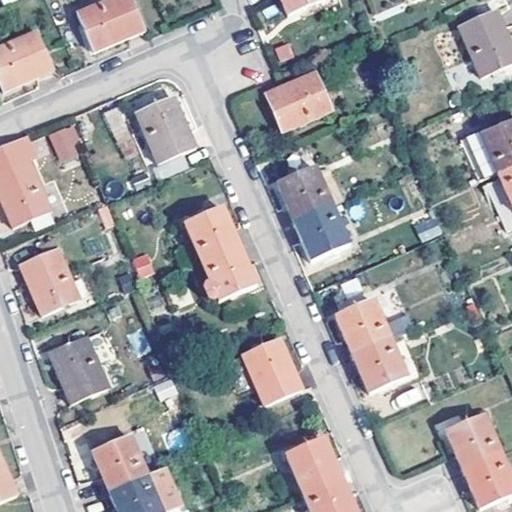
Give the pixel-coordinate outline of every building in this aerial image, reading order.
[(132,0),(121,0),(81,16),(95,54),(146,34),(132,0)] [(327,3),(332,1),(334,0),(281,0),(290,20),(311,10),(327,3)] [(327,3),(311,10),(313,16),(335,7),(332,1),(327,3)] [(511,46),(498,14),(462,30),(485,81),(511,68),(511,46)] [(37,35),(0,50),(0,84),(5,95),(53,74),(37,35)] [(317,78),(269,100),(285,136),(334,115),(317,78)] [(174,102),(136,118),(158,169),(195,153),(174,102)] [(499,179),(511,173),(511,127),(499,133),(498,129),(465,144),(484,186),(499,179)] [(73,129),(61,134),(66,146),(78,141),(73,129)] [(30,167),(0,180),(0,199),(14,231),(51,215),(30,167)] [(297,226),(334,209),(317,171),(280,188),(297,226)] [(511,173),(499,179),(501,184),(490,189),(511,236),(511,235),(511,173)] [(334,209),(297,226),(314,265),(351,248),(334,209)] [(202,268),(240,251),(224,213),(186,230),(202,268)] [(422,242),(442,232),(434,215),(414,225),(422,242)] [(45,257),(56,252),(53,244),(42,248),(45,257)] [(56,252),(45,257),(22,267),(43,318),(81,302),(59,251),(56,252)] [(240,251),(202,268),(209,284),(204,286),(202,293),(207,305),(213,307),(218,305),(218,306),(257,290),(240,251)] [(133,265),(139,281),(153,276),(147,259),(133,265)] [(356,360),(393,344),(376,305),(339,322),(356,360)] [(90,338),(51,355),(72,404),(111,388),(90,338)] [(394,389),(422,377),(405,339),(393,344),(356,360),(372,398),(394,389)] [(282,346),(245,361),(258,392),(266,411),(303,395),(282,346)] [(258,392),(245,361),(227,369),(240,399),(258,392)] [(422,377),(394,389),(396,394),(424,381),(422,377)] [(154,386),(160,401),(177,394),(171,379),(154,386)] [(466,476),(503,460),(486,422),(450,439),(466,476)] [(110,496),(149,479),(132,440),(93,457),(110,496)] [(305,499),(343,483),(326,444),(288,460),(305,499)] [(0,451),(0,505),(19,497),(0,451)] [(511,480),(503,460),(466,476),(482,511),(490,511),(511,502),(511,480)] [(163,511),(149,479),(110,496),(116,511),(163,511)] [(355,511),(343,483),(305,499),(310,511),(355,511)]
